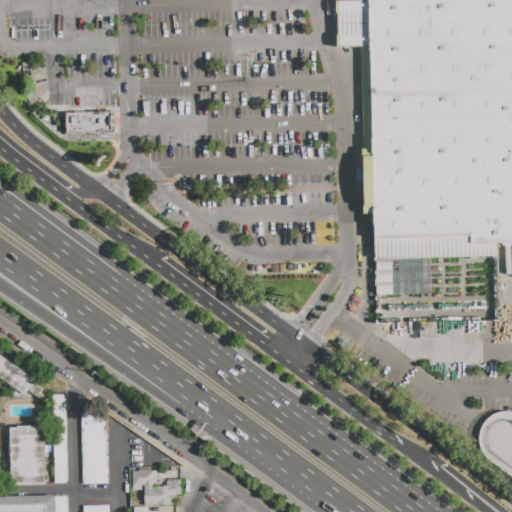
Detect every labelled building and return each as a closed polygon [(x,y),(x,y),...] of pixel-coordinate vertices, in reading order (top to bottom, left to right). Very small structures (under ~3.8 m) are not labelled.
[(368,0),(511,0),(511,245),(472,246),(472,238),(375,240),(371,50),(338,51),(337,4),(369,4),(368,0)] [(66,113),(112,112),(113,132),(99,132),(99,133),(66,134),(66,113)] [(0,355),(36,379),(33,384),(42,390),(40,394),(45,397),(42,401),(28,391),(25,396),(0,378),(0,355)] [(52,396),(64,395),(66,484),(53,484),(52,396)] [(511,413),(481,413),(480,459),(494,459),(494,471),(511,471),(511,413)] [(83,414),(107,414),(108,485),(84,485),(83,414)] [(9,427),(45,426),(46,484),(10,484),(9,427)] [(132,472),(156,471),(156,484),(154,484),(154,487),(169,487),(169,480),(181,480),(181,495),(175,495),(175,505),(144,506),(144,486),(141,486),(141,490),(132,490),(132,472)] [(0,511),(0,496),(53,495),(53,511),(0,511)] [(54,511),(54,497),(67,496),(67,511),(54,511)]
